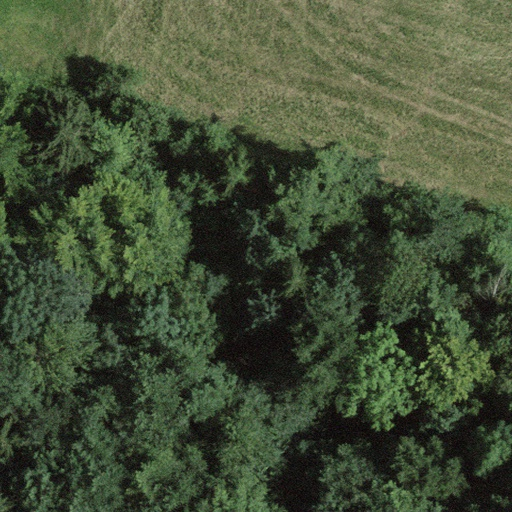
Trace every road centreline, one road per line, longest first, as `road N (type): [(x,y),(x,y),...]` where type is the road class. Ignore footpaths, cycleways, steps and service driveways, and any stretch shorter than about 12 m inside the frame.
road 1 (track): [(511,424),(316,376),(0,322)]
road 2 (track): [(395,394),(271,511)]
